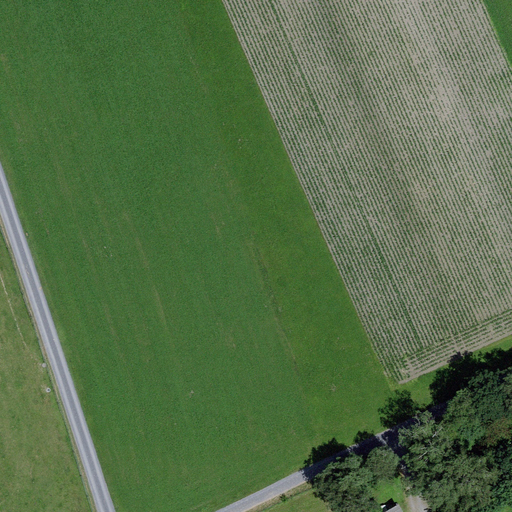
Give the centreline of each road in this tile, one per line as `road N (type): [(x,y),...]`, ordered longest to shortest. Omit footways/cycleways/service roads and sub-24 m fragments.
road 1 (track): [(104,511),(0,193)]
road 2 (track): [(227,511),(511,373)]
